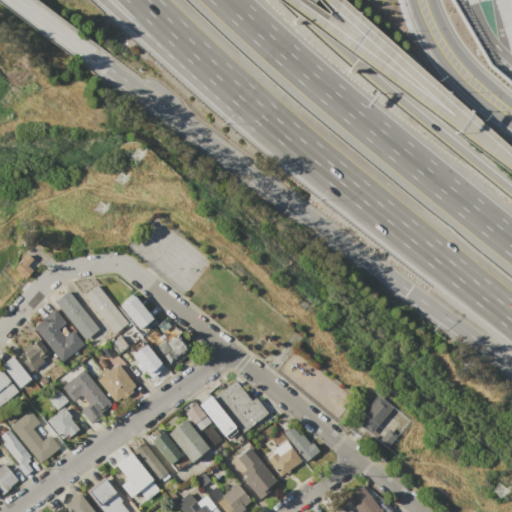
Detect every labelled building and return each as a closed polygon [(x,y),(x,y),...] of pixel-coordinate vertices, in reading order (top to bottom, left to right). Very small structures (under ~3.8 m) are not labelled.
[(23,278),(13,270),(25,254),(36,263),(23,278)] [(113,333),(83,295),(96,285),(125,324),(113,333)] [(53,301),(67,290),(97,329),(83,339),(53,301)] [(137,330),(119,306),(132,296),(150,320),(137,330)] [(61,361),(33,325),(53,309),(81,345),(61,361)] [(168,365),(156,350),(177,334),(189,349),(168,365)] [(119,336),(126,346),(117,354),(109,344),(119,336)] [(20,349),(34,338),(48,357),(35,368),(20,349)] [(162,368),(148,378),(131,356),(145,345),(162,368)] [(0,365),(10,357),(27,378),(16,386),(0,365)] [(134,387),(113,403),(95,380),(116,364),(134,387)] [(81,370),(110,408),(89,424),(60,387),(81,370)] [(0,404),(0,371),(16,392),(0,404)] [(215,396),(237,379),(266,415),(243,433),(215,396)] [(57,390),(65,401),(55,409),(46,398),(57,390)] [(376,396),(390,408),(369,433),(355,421),(376,396)] [(198,407),(209,398),(234,429),(223,438),(198,407)] [(183,414),(195,405),(209,423),(198,432),(183,414)] [(62,408),(78,429),(62,441),(46,420),(62,408)] [(8,426),(29,410),(58,448),(38,464),(8,426)] [(167,435),(185,421),(207,451),(190,464),(167,435)] [(303,460),(282,433),(293,424),(314,452),(303,460)] [(0,435),(7,430),(30,460),(26,464),(30,470),(24,474),(0,443),(0,435)] [(385,430),(393,437),(386,446),(378,439),(385,430)] [(149,440),(160,431),(181,458),(170,467),(149,440)] [(132,448),(142,440),(165,471),(155,478),(132,448)] [(299,462),(280,477),(266,458),(274,452),(278,457),(289,448),(299,462)] [(248,449),(275,484),(258,498),(230,462),(248,449)] [(128,494),(118,482),(125,477),(113,462),(128,451),(149,478),(128,494)] [(0,494),(0,466),(3,464),(16,481),(0,494)] [(195,477),(201,472),(207,479),(201,484),(195,477)] [(102,511),(84,489),(100,476),(127,511),(102,511)] [(193,479),(199,487),(193,492),(187,484),(193,479)] [(249,500),(233,511),(223,511),(213,499),(235,482),(249,500)] [(356,511),(346,498),(362,487),(381,511),(356,511)] [(68,511),(62,503),(77,491),(92,511),(68,511)] [(187,511),(183,511),(174,501),(187,491),(197,505),(187,511)] [(189,511),(201,503),(207,511),(189,511)]
